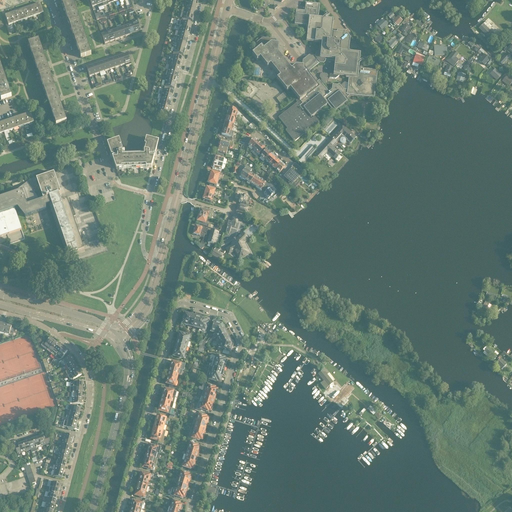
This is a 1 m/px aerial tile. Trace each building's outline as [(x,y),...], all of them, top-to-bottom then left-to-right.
[(72,0),(60,0),(64,9),(74,6),(72,0)] [(197,6),(186,3),(184,8),(196,11),(197,6)] [(302,110),(302,109),(303,108),(311,118),(328,105),(331,109),(333,111),(335,111),(337,110),(337,109),(338,108),(339,109),(344,104),(345,103),(347,102),(348,99),(346,96),(347,95),(347,96),(375,99),(375,96),(374,96),(374,94),(375,94),(376,86),(375,86),(376,84),(378,71),(371,70),(371,71),(369,70),(359,69),(360,59),(359,59),(360,57),(361,53),(345,52),(346,48),(345,48),(345,46),(346,46),(347,42),(350,43),(350,38),(347,33),(342,32),(341,36),(332,35),(334,20),(318,18),(320,4),(305,3),(304,11),(296,10),(295,14),(296,14),(296,16),(295,16),(294,25),(308,27),(306,42),(321,43),(320,52),(317,52),(315,54),(315,58),(313,59),(311,57),(304,62),(306,65),(304,66),(296,66),(292,69),(278,53),(279,44),(271,43),(264,49),(261,46),(252,54),(257,61),(258,60),(258,59),(259,58),(260,59),(260,58),(267,68),(269,67),(268,66),(270,65),(271,65),(276,71),(277,73),(280,76),(277,79),(287,92),(290,89),(298,99),(296,101),(297,103),(279,118),(288,129),(286,131),(295,142),(319,122),(315,117),(311,120),(304,111),(302,113),(298,107),(299,107),(302,110)] [(40,4),(35,6),(38,15),(43,13),(40,4)] [(38,15),(35,6),(35,5),(35,6),(30,7),(33,17),(38,15)] [(74,6),(64,9),(70,26),(80,22),(74,6)] [(33,17),(30,7),(25,9),(28,19),(33,17)] [(196,11),(184,8),(183,13),(194,16),(196,11)] [(28,19),(25,9),(20,11),(24,20),(28,19)] [(24,20),(20,11),(20,10),(20,11),(15,12),(19,22),(24,20)] [(19,22),(15,12),(10,14),(14,24),(19,22)] [(194,16),(183,13),(182,19),(193,21),(194,16)] [(14,24),(10,14),(6,16),(6,15),(5,15),(8,25),(14,24)] [(397,17),(392,22),(397,26),(402,21),(397,17)] [(141,32),(137,21),(132,23),(136,34),(136,33),(140,32),(141,32)] [(181,21),(180,26),(191,29),(192,24),(181,21)] [(86,38),(83,31),(80,22),(70,26),(75,42),(86,38)] [(486,22),(479,29),(490,40),(498,33),(486,22)] [(136,34),(132,23),(127,24),(130,35),(131,35),(135,33),(135,34),(136,34)] [(130,35),(127,24),(122,26),(125,37),(126,37),(125,37),(130,35),(130,36),(130,35)] [(405,25),(401,31),(406,34),(410,28),(405,25)] [(125,37),(122,26),(117,28),(120,39),(125,37)] [(191,29),(180,26),(178,31),(189,34),(191,29)] [(120,39),(117,28),(111,30),(115,41),(115,40),(120,39)] [(115,41),(111,30),(106,31),(110,42),(115,40),(115,41)] [(110,42),(106,31),(101,33),(105,44),(110,42),(110,43),(110,42)] [(189,34),(178,31),(177,37),(188,40),(189,34)] [(410,35),(405,43),(409,46),(415,38),(410,35)] [(188,40),(177,37),(175,42),(186,45),(188,40)] [(91,55),(88,45),(86,38),(75,42),(81,58),(91,55)] [(44,57),(40,45),(39,40),(28,44),(34,60),(44,57)] [(394,40),(388,46),(392,50),(398,43),(394,40)] [(186,45),(175,42),(174,47),(185,50),(186,45)] [(429,48),(419,43),(417,48),(427,53),(429,48)] [(400,44),(395,52),(400,55),(402,52),(406,54),(409,49),(400,44)] [(185,50),(174,47),(173,53),(184,55),(185,50)] [(442,48),(434,49),(435,57),(441,56),(441,55),(443,55),(442,48)] [(454,52),(447,61),(454,66),(457,62),(454,60),(458,55),(454,52)] [(131,65),(128,54),(127,54),(122,56),(126,67),(131,65)] [(507,54),(499,62),(502,65),(510,56),(507,54)] [(172,55),(170,60),(182,63),(183,58),(172,55)] [(484,55),(479,61),(484,65),(489,59),(484,55)] [(126,67),(122,56),(117,58),(117,57),(120,67),(121,67),(120,66),(125,65),(126,67)] [(416,56),(413,64),(422,67),(424,59),(416,56)] [(436,71),(440,62),(429,56),(425,65),(436,71)] [(44,57),(34,60),(39,77),(50,73),(44,57)] [(120,67),(117,57),(117,58),(112,59),(115,68),(120,66),(120,67)] [(115,68),(112,59),(107,61),(110,70),(115,68),(115,69),(115,68)] [(182,63),(170,60),(169,66),(180,68),(182,63)] [(110,70),(107,61),(102,63),(105,72),(110,70)] [(105,72),(102,63),(97,65),(97,64),(100,74),(100,73),(105,72)] [(468,63),(463,69),(468,74),(471,70),(468,69),(471,65),(468,63)] [(100,74),(97,64),(96,64),(97,65),(92,66),(91,66),(95,75),(100,73),(100,74)] [(95,75),(91,66),(87,68),(86,68),(89,77),(90,77),(94,75),(95,76),(95,75)] [(180,68),(169,66),(168,71),(179,74),(180,68)] [(453,68),(446,66),(444,72),(452,75),(453,68)] [(495,70),(493,73),(499,79),(501,76),(495,70)] [(179,74),(168,71),(166,76),(177,79),(179,74)] [(55,89),(52,78),(50,73),(39,77),(45,93),(55,89)] [(459,74),(456,81),(462,83),(465,76),(459,74)] [(177,79),(166,76),(165,81),(176,84),(177,79)] [(511,80),(506,77),(503,82),(509,87),(511,82),(511,80)] [(12,97),(9,89),(6,80),(0,82),(0,96),(1,100),(12,97)] [(176,84),(165,81),(163,87),(175,90),(176,84)] [(61,105),(55,89),(45,93),(50,109),(61,105)] [(163,89),(161,94),(172,97),(174,92),(163,89)] [(172,97),(161,94),(160,100),(171,103),(172,97)] [(171,103),(160,100),(159,105),(170,108),(171,103)] [(67,122),(63,110),(61,105),(50,109),(56,126),(67,122)] [(168,113),(169,109),(170,108),(159,105),(156,114),(163,116),(164,112),(168,113)] [(228,114),(227,117),(236,120),(237,114),(237,113),(238,112),(235,109),(230,108),(229,111),(228,112),(227,114),(228,114)] [(34,122),(30,113),(25,114),(29,124),(34,122)] [(29,124),(25,114),(25,115),(21,116),(20,116),(24,126),(29,124)] [(24,126),(20,116),(21,116),(20,116),(16,118),(19,128),(24,126)] [(236,120),(227,117),(226,120),(225,122),(225,123),(234,126),(236,120)] [(331,117),(325,123),(328,126),(334,119),(331,117)] [(19,128),(16,118),(15,118),(11,120),(14,129),(19,128)] [(14,129),(11,120),(11,119),(10,119),(10,120),(6,121),(9,131),(14,129)] [(9,131),(6,121),(5,121),(1,123),(4,133),(9,131)] [(234,126),(225,123),(225,124),(224,124),(224,126),(223,129),(232,132),(234,126)] [(355,137),(342,125),(330,138),(336,143),(343,136),(350,143),(355,137)] [(222,135),(230,138),(232,138),(234,132),(232,132),(223,129),(223,132),(222,132),(222,134),(222,135)] [(151,168),(155,155),(158,142),(146,139),(143,152),(143,155),(124,155),(124,153),(119,139),(107,144),(116,170),(119,169),(119,168),(123,168),(123,169),(132,169),(132,168),(136,168),(136,169),(144,169),(144,167),(148,167),(148,168),(151,168)] [(248,145),(254,150),(260,143),(257,141),(257,140),(256,139),(255,139),(254,139),(248,145)] [(220,141),(218,147),(228,150),(228,149),(229,150),(230,145),(229,145),(229,144),(220,141)] [(333,147),(334,145),(331,143),(330,143),(329,144),(327,141),(317,152),(323,158),(327,153),(335,160),(341,154),(333,147)] [(261,145),(260,143),(254,150),(258,154),(263,148),(264,147),(263,147),(263,146),(262,145),(261,145)] [(226,155),(228,150),(218,147),(216,153),(226,155)] [(267,150),(266,150),(261,156),(260,157),(264,160),(271,153),(269,152),(268,150),(267,150)] [(273,156),(271,153),(264,160),(270,165),(276,158),(275,158),(275,157),(274,156),(273,156)] [(223,165),(225,159),(222,158),(223,156),(217,154),(216,157),(215,156),(213,162),(223,165)] [(277,159),(276,158),(270,165),(275,169),(281,163),(279,161),(279,160),(277,159)] [(223,165),(213,162),(212,168),(213,168),(212,170),(221,173),(221,171),(223,165)] [(283,164),(281,163),(275,169),(279,173),(285,167),(285,166),(283,164)] [(243,179),(245,181),(250,173),(245,170),(240,177),(241,178),(242,179),(243,179)] [(293,178),(295,175),(290,170),(288,172),(289,173),(285,177),(288,180),(289,180),(293,183),(295,180),(293,178)] [(210,175),(210,178),(218,180),(220,174),(211,172),(211,173),(210,175)] [(25,217),(46,210),(46,206),(49,205),(67,255),(84,249),(67,199),(61,201),(58,195),(61,194),(54,173),(36,179),(43,200),(40,201),(27,183),(12,194),(0,198),(0,237),(22,230),(22,229),(21,230),(14,210),(15,209),(18,208),(25,217)] [(250,173),(245,181),(248,182),(248,183),(249,184),(250,184),(255,176),(250,173)] [(255,176),(250,184),(251,185),(253,186),(255,187),(260,180),(255,176)] [(210,185),(209,186),(216,188),(216,186),(217,186),(218,180),(210,178),(209,181),(208,181),(208,182),(208,183),(208,184),(210,185)] [(261,180),(260,180),(255,187),(258,189),(258,190),(260,191),(261,191),(262,191),(264,192),(269,185),(266,184),(266,183),(263,182),(264,180),(262,179),(261,180)] [(272,187),(269,186),(269,185),(264,192),(265,193),(264,194),(266,196),(265,197),(267,199),(268,199),(271,197),(272,196),(273,198),(276,195),(273,191),(274,190),(272,187)] [(206,191),(205,194),(214,196),(215,190),(216,188),(209,186),(209,188),(207,188),(206,189),(205,191),(206,191)] [(212,202),(214,196),(205,194),(204,196),(204,197),(203,198),(203,199),(203,200),(212,202)] [(243,197),(239,196),(238,199),(237,199),(237,201),(239,202),(239,203),(242,204),(248,205),(250,199),(246,198),(246,196),(244,196),(243,197)] [(199,216),(207,218),(208,218),(210,213),(210,212),(200,209),(200,210),(199,211),(199,212),(199,213),(199,216)] [(206,223),(207,218),(199,216),(198,218),(197,218),(197,220),(197,221),(197,222),(199,222),(198,224),(207,227),(207,224),(206,223)] [(235,228),(236,224),(236,223),(228,221),(227,225),(227,226),(226,231),(230,232),(231,227),(235,228)] [(202,228),(195,226),(193,234),(204,238),(205,235),(206,235),(208,229),(206,229),(207,228),(203,227),(202,228)] [(211,231),(208,243),(219,246),(223,234),(211,231)] [(249,254),(243,243),(248,239),(243,234),(232,244),(232,246),(227,249),(229,253),(235,250),(239,259),(243,257),(244,257),(245,257),(245,256),(249,254)] [(220,260),(222,255),(218,252),(218,251),(215,249),(212,255),(220,260)] [(184,317),(184,318),(183,322),(182,325),(184,326),(184,324),(188,325),(191,315),(190,315),(190,314),(188,314),(185,314),(184,317)] [(196,316),(194,316),(193,316),(191,315),(188,325),(194,327),(197,317),(196,317),(196,316)] [(199,317),(198,317),(197,317),(194,327),(200,329),(202,319),(200,318),(199,317)] [(205,319),(203,318),(202,319),(200,329),(206,330),(208,323),(206,322),(207,320),(205,320),(205,319)] [(217,323),(217,322),(216,322),(215,322),(214,322),(211,331),(213,331),(214,334),(224,329),(224,328),(224,327),(223,326),(222,326),(222,325),(217,323)] [(12,336),(14,329),(11,328),(12,326),(7,325),(4,334),(9,335),(12,336)] [(225,331),(224,329),(214,334),(217,339),(227,334),(226,334),(227,333),(226,331),(225,331)] [(190,337),(180,333),(179,336),(178,336),(178,338),(178,339),(188,342),(188,339),(190,339),(190,337)] [(227,334),(217,339),(220,343),(229,339),(228,337),(229,336),(228,335),(227,335),(227,334)] [(50,338),(45,345),(43,343),(41,346),(47,351),(55,341),(50,338)] [(229,339),(220,343),(220,345),(219,348),(229,351),(230,351),(231,350),(231,349),(230,348),(232,344),(231,342),(231,340),(230,340),(229,339)] [(55,341),(47,351),(51,354),(59,345),(55,341)] [(56,357),(63,348),(59,345),(51,354),(56,357)] [(64,356),(67,352),(63,348),(56,357),(59,360),(60,360),(61,360),(62,359),(64,356)] [(496,355),(488,348),(484,352),(492,359),(496,355)] [(185,352),(175,350),(175,351),(174,351),(173,353),(174,354),(173,356),(184,359),(185,357),(184,356),(185,352)] [(63,360),(66,365),(74,361),(71,356),(70,356),(63,360)] [(214,362),(215,363),(225,366),(225,365),(226,365),(227,363),(226,362),(227,360),(224,360),(224,358),(217,356),(216,359),(215,358),(214,362)] [(506,365),(499,359),(496,363),(498,364),(497,366),(502,370),(506,365)] [(74,361),(66,365),(68,370),(76,366),(74,361)] [(172,362),(171,363),(171,364),(170,364),(170,366),(171,367),(170,367),(180,370),(181,364),(175,363),(175,362),(172,362)] [(225,366),(215,363),(213,368),(224,371),(225,368),(224,367),(225,366)] [(79,370),(78,368),(76,366),(68,370),(65,372),(68,376),(79,370)] [(224,371),(213,368),(211,374),(222,377),(222,375),(223,375),(224,371)] [(82,375),(80,373),(79,370),(68,376),(70,380),(71,380),(72,380),(73,380),(82,375)] [(333,383),(323,370),(318,374),(324,381),(321,384),(326,390),(329,387),(333,383)] [(222,377),(211,374),(210,380),(217,383),(218,381),(220,382),(221,380),(222,378),(221,377),(222,377)] [(177,380),(168,378),(167,379),(166,379),(166,381),(166,382),(166,384),(169,385),(175,387),(177,380)] [(215,389),(215,388),(205,385),(203,391),(216,395),(217,394),(217,393),(217,392),(218,390),(215,389)] [(164,389),(164,390),(164,391),(163,392),(163,393),(163,394),(175,398),(177,392),(174,391),(168,390),(164,389)] [(215,397),(216,395),(203,391),(202,397),(214,401),(214,400),(215,400),(216,398),(215,397)] [(175,398),(163,394),(162,397),(161,397),(161,398),(162,399),(161,400),(173,403),(175,398)] [(214,401),(202,397),(200,403),(212,407),(213,404),(214,404),(214,402),(214,401)] [(173,403),(161,400),(161,401),(160,401),(160,403),(160,404),(160,405),(172,409),(173,403)] [(213,408),(212,407),(200,403),(198,409),(200,410),(200,412),(205,413),(206,411),(208,412),(208,411),(211,412),(211,410),(212,409),(213,408)] [(80,411),(81,408),(69,405),(68,411),(79,414),(80,411)] [(170,415),(172,409),(160,405),(160,406),(159,407),(158,408),(159,409),(158,411),(161,412),(168,414),(169,414),(170,415)] [(78,419),(79,414),(68,411),(66,416),(69,417),(78,419)] [(199,414),(197,421),(207,424),(207,423),(208,423),(209,421),(208,421),(209,419),(206,418),(207,417),(199,414)] [(77,424),(78,419),(69,417),(66,416),(65,421),(77,424)] [(162,418),(157,416),(156,419),(155,419),(155,422),(156,422),(155,422),(164,425),(167,425),(168,422),(169,419),(162,417),(162,418)] [(207,424),(197,421),(194,420),(193,426),(205,430),(206,429),(207,428),(207,427),(206,426),(207,424)] [(76,427),(77,424),(65,421),(64,427),(68,428),(73,429),(75,430),(76,427)] [(164,425),(155,422),(155,423),(154,423),(154,425),(154,428),(163,430),(164,425)] [(206,431),(205,430),(193,426),(191,431),(204,435),(204,433),(205,433),(206,431)] [(165,431),(163,430),(154,428),(153,430),(152,431),(152,432),(152,433),(152,434),(161,436),(164,437),(165,431)] [(204,438),(204,437),(204,436),(204,435),(191,431),(189,438),(192,439),(199,441),(200,440),(202,440),(203,438),(204,438)] [(161,436),(152,434),(151,435),(151,436),(151,437),(150,440),(155,441),(161,443),(162,440),(160,439),(161,436)] [(48,436),(44,437),(43,436),(38,438),(41,447),(46,445),(47,447),(50,446),(51,443),(48,436)] [(38,438),(33,439),(33,440),(36,448),(41,447),(38,438)] [(36,448),(33,440),(33,439),(28,441),(31,450),(32,453),(37,451),(36,448)] [(23,443),(23,444),(26,452),(31,450),(28,441),(23,443)] [(26,452),(23,444),(23,443),(17,445),(18,445),(14,446),(18,457),(22,456),(21,453),(26,452)] [(190,443),(188,450),(198,453),(199,452),(200,450),(199,449),(200,448),(198,447),(198,446),(190,443)] [(154,446),(149,445),(148,448),(147,448),(147,449),(147,450),(147,451),(157,453),(157,450),(160,450),(161,448),(154,446)] [(69,452),(60,450),(57,449),(55,454),(59,455),(68,458),(69,452)] [(198,453),(188,450),(186,455),(197,459),(197,458),(198,457),(198,456),(198,455),(198,453)] [(157,453),(147,451),(146,452),(146,453),(146,454),(146,456),(155,459),(157,453)] [(197,459),(186,455),(185,461),(195,464),(196,462),(197,461),(197,460),(197,459)] [(155,459),(146,456),(145,459),(144,459),(144,461),(144,462),(153,465),(155,459)] [(195,464),(185,461),(183,467),(191,470),(191,469),(193,469),(194,467),(195,467),(195,465),(195,464)] [(153,465),(144,462),(144,463),(143,463),(143,464),(143,465),(142,468),(148,469),(148,470),(153,471),(154,468),(152,468),(153,465)] [(189,474),(181,472),(179,479),(190,482),(190,481),(191,481),(191,479),(191,478),(191,476),(189,476),(189,474)] [(146,474),(141,473),(140,475),(140,476),(139,477),(140,478),(140,479),(149,481),(150,478),(151,478),(152,475),(146,474)] [(149,481),(140,479),(139,479),(139,480),(138,481),(139,482),(138,484),(147,487),(149,481)] [(190,482),(179,479),(178,484),(188,487),(189,486),(190,485),(189,484),(190,482)] [(147,487),(138,484),(137,487),(136,489),(137,489),(136,490),(146,493),(147,487)] [(188,487),(178,484),(176,490),(186,493),(187,491),(188,490),(188,489),(188,488),(188,487)] [(216,489),(214,489),(205,486),(203,492),(212,495),(214,495),(216,489)] [(148,500),(149,494),(146,493),(136,490),(136,491),(135,492),(136,493),(135,496),(140,497),(140,498),(148,500)] [(186,493),(176,490),(174,496),(182,499),(182,497),(185,498),(185,496),(186,496),(187,494),(186,493)] [(139,502),(133,501),(133,503),(132,504),(132,505),(132,506),(132,507),(142,509),(143,505),(144,506),(144,503),(139,502)] [(172,501),(170,508),(181,511),(181,510),(182,510),(182,508),(182,507),(183,505),(180,505),(180,503),(172,501)]
